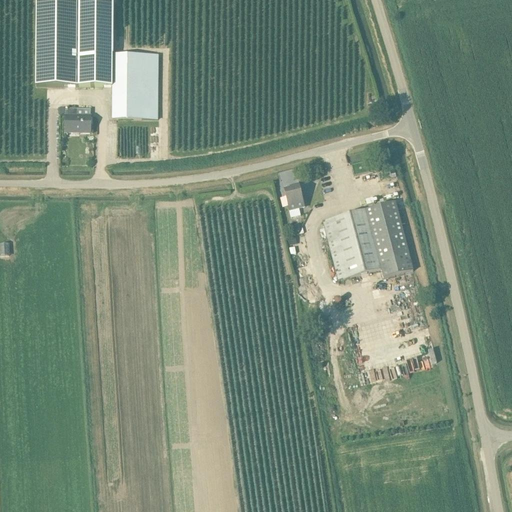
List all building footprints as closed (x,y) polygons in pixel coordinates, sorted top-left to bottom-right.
[(112,89),(112,56),(112,5),(37,4),(36,89),(78,89),(112,89)] [(112,56),(112,89),(112,122),(158,122),(158,56),(112,56)] [(91,117),(77,117),(78,110),(66,110),(66,117),(65,117),(65,135),(91,135),(91,117)] [(285,193),(290,211),(303,208),(298,188),(292,190),(292,191),(285,193)] [(395,205),(323,224),(338,283),(381,272),(384,281),(413,273),(395,205)] [(408,358),(413,374),(441,366),(436,350),(408,358)]
